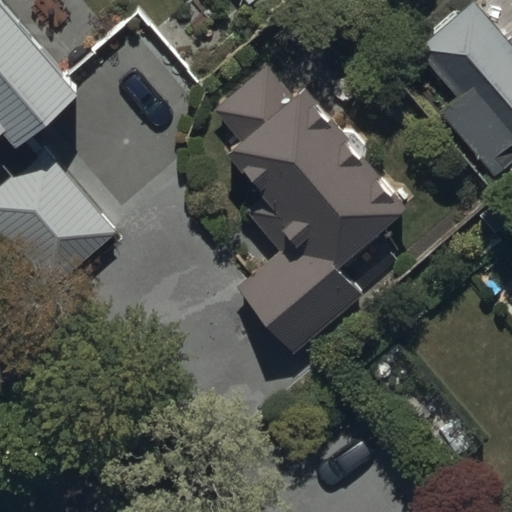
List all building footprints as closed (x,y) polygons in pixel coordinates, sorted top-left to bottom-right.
[(0,0),(0,136),(3,134),(16,150),(83,92),(2,0),(0,0)] [(144,0),(198,60),(264,0),(144,0)] [(493,167),(511,150),(511,44),(473,0),(464,0),(416,42),(459,90),(440,106),(493,167)] [(405,194),(304,74),(291,85),(268,58),(214,102),(237,130),(226,139),(266,186),(246,203),(279,242),(237,277),(294,344),(365,285),(337,251),(405,194)] [(44,148),(0,186),(0,225),(53,286),(116,231),(44,148)]
